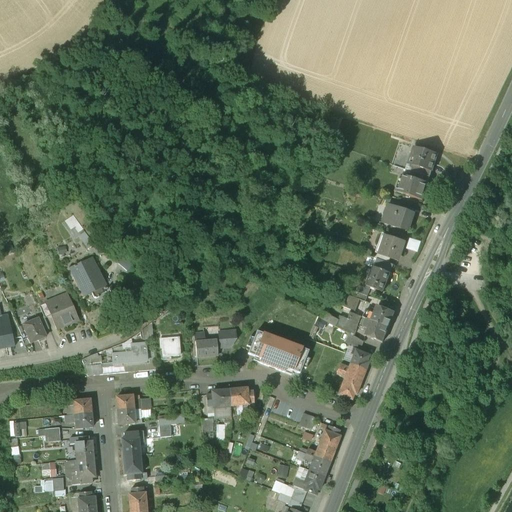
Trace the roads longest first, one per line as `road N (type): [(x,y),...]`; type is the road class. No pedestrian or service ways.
road 1 (tertiary): [(511,96),(363,425)]
road 2 (residential): [(363,425),(289,398),(258,376),(100,384)]
road 3 (residential): [(0,364),(96,346),(157,310)]
road 4 (track): [(0,86),(60,63),(101,18),(105,0)]
road 5 (residential): [(112,511),(100,384)]
